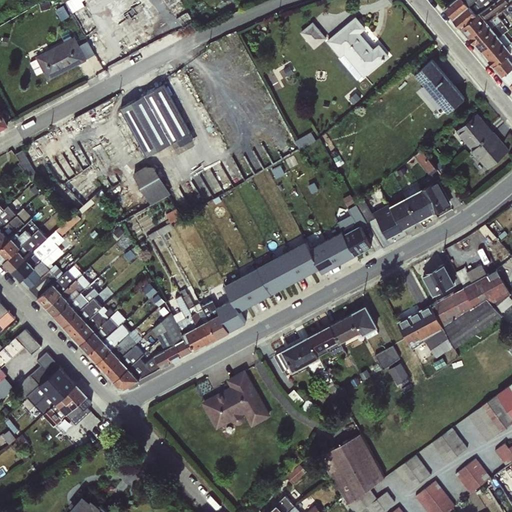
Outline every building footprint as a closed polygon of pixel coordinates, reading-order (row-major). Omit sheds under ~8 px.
[(65,0),(72,11),(86,4),(84,0),(65,0)] [(454,17),(473,0),(452,0),(445,6),(454,17)] [(473,0),(454,17),(462,26),(493,1),(492,0),(473,0)] [(470,36),(511,4),(511,3),(509,1),(510,0),(494,0),(493,1),(462,26),(470,36)] [(482,50),(500,37),(493,28),(511,13),(511,4),(470,36),(482,50)] [(356,15),(326,40),(356,78),(361,74),(363,77),(390,55),(379,43),(373,47),(361,33),(366,28),(356,15)] [(315,47),(329,37),(315,19),(301,30),(315,47)] [(500,37),(482,50),(494,65),(511,50),(511,39),(511,41),(504,33),(500,37)] [(77,35),(31,56),(39,71),(45,68),(49,77),(98,54),(90,39),(81,43),(77,35)] [(511,50),(494,65),(502,75),(511,66),(511,50)] [(417,64),(412,68),(447,111),(465,97),(432,58),(420,68),(417,64)] [(511,66),(502,75),(510,84),(511,81),(511,66)] [(166,81),(122,103),(147,154),(181,137),(183,142),(194,137),(166,81)] [(0,128),(9,124),(0,107),(0,128)] [(494,131),(477,112),(455,131),(471,151),(494,131)] [(486,169),(510,149),(494,131),(471,151),(486,169)] [(424,149),(418,154),(431,171),(437,166),(424,149)] [(155,159),(134,170),(151,202),(173,191),(155,159)] [(376,209),(388,233),(453,201),(440,176),(422,185),(420,181),(404,188),(407,194),(376,209)] [(10,203),(4,208),(0,211),(0,228),(21,210),(18,206),(16,208),(10,203)] [(24,207),(21,210),(0,228),(0,245),(31,219),(28,215),(30,211),(28,208),(26,209),(24,207)] [(13,269),(21,279),(58,245),(66,239),(62,236),(81,218),(75,211),(48,237),(13,269)] [(0,245),(0,255),(4,260),(39,227),(31,219),(0,245)] [(48,237),(39,227),(4,260),(13,269),(48,237)] [(64,251),(58,245),(21,279),(38,297),(51,281),(57,276),(56,274),(58,271),(53,266),(53,265),(52,263),(64,251)] [(456,283),(444,262),(421,275),(433,296),(456,283)] [(38,297),(47,306),(82,274),(73,264),(54,282),(38,297)] [(396,321),(412,349),(442,328),(454,348),(502,315),(496,306),(511,293),(509,289),(511,287),(511,277),(509,271),(502,275),(497,268),(480,278),(473,269),(469,273),(474,280),(472,282),(464,267),(455,272),(463,287),(396,321)] [(55,315),(91,282),(82,274),(47,306),(55,315)] [(63,324),(90,301),(106,286),(104,282),(88,295),(86,292),(100,278),(98,276),(91,282),(55,315),(63,324)] [(219,336),(202,305),(199,302),(195,304),(185,288),(179,291),(181,294),(207,342),(219,336)] [(71,333),(98,310),(110,298),(107,294),(93,305),(90,301),(63,324),(71,333)] [(207,342),(181,294),(174,298),(180,309),(173,313),(192,350),(207,342)] [(202,305),(219,336),(229,331),(212,299),(202,305)] [(0,300),(0,325),(2,328),(15,317),(0,300)] [(352,311),(362,330),(367,339),(378,332),(376,328),(378,326),(365,303),(352,311)] [(80,343),(110,316),(115,312),(110,306),(101,314),(98,310),(71,333),(80,343)] [(192,350),(173,313),(171,311),(153,327),(171,361),(192,350)] [(362,330),(352,311),(330,323),(341,342),(362,330)] [(89,352),(118,325),(110,316),(80,343),(89,352)] [(97,361),(128,334),(131,331),(122,322),(118,325),(89,352),(97,361)] [(341,342),(330,323),(308,335),(319,355),(328,350),(332,356),(344,349),(341,342)] [(0,368),(1,368),(24,348),(32,355),(42,345),(26,327),(0,349),(0,368)] [(106,370),(121,357),(137,343),(128,334),(97,361),(106,370)] [(319,355),(308,335),(280,349),(280,351),(273,355),(282,371),(289,367),(292,372),(308,363),(311,371),(319,370),(329,391),(336,388),(319,355)] [(114,379),(129,366),(149,348),(145,343),(140,347),(137,343),(121,357),(106,370),(114,379)] [(384,366),(402,357),(395,343),(377,352),(384,366)] [(400,383),(412,376),(403,360),(390,367),(400,383)] [(125,386),(140,378),(129,366),(114,379),(119,385),(125,386)] [(229,385),(201,401),(216,429),(231,421),(235,424),(241,423),(244,419),(244,413),(251,426),(271,415),(245,368),(226,378),(229,385)] [(42,414),(53,426),(87,395),(76,383),(42,414)] [(433,440),(449,461),(470,445),(455,424),(433,440)] [(323,449),(352,511),(354,511),(370,505),(373,511),(375,511),(397,502),(391,489),(377,495),(372,484),(387,477),(365,430),(323,449)] [(508,463),(511,459),(511,443),(510,445),(506,440),(495,448),(508,463)] [(411,487),(434,473),(419,451),(397,466),(411,487)] [(477,455),(457,471),(472,491),(493,475),(477,455)] [(417,493),(431,511),(445,511),(457,503),(437,477),(417,493)] [(109,511),(111,511),(100,502),(99,503),(92,497),(90,499),(83,493),(70,508),(73,510),(72,511),(109,511)] [(287,511),(295,505),(285,494),(266,511),(287,511)]
